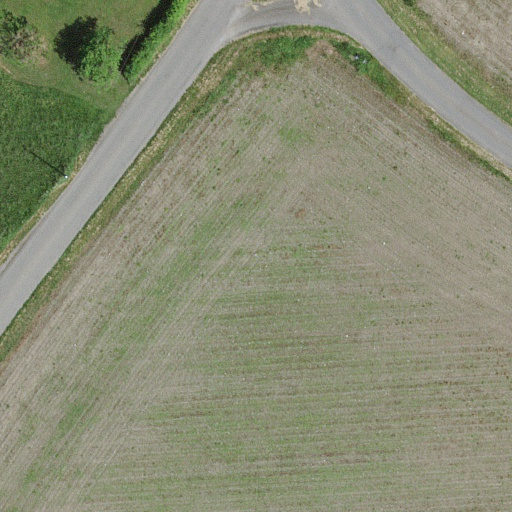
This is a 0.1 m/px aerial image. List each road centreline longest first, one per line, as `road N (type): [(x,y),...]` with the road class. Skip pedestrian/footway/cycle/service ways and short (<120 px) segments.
road 1 (unclassified): [(0,304),(217,27)]
road 2 (unclassified): [(511,147),(349,12)]
road 3 (unclassified): [(217,27),(349,12)]
